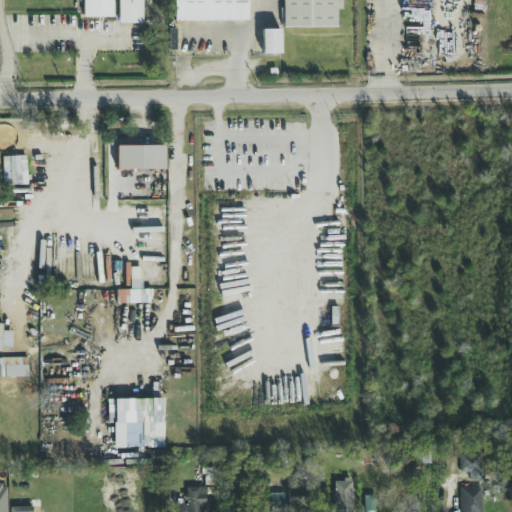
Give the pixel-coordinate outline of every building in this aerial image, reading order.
[(112,0),(82,0),(83,18),(113,17),(112,0)] [(141,0),(117,0),(118,23),(142,23),(141,0)] [(247,21),(247,0),(173,0),(173,22),(247,21)] [(336,27),(335,0),(281,0),(282,28),(336,27)] [(261,54),(279,54),(280,30),(261,30),(261,54)] [(113,170),(163,170),(163,146),(113,146),(113,170)] [(27,185),(26,156),(2,157),(3,186),(27,185)] [(150,289),(116,289),(116,304),(150,304),(150,289)] [(12,332),(2,332),(3,324),(0,324),(0,349),(12,349),(12,332)] [(28,359),(0,358),(0,377),(28,378),(28,359)] [(108,399),(108,423),(123,423),(123,447),(152,448),(152,399),(108,399)] [(480,472),(480,452),(460,452),(460,472),(480,472)] [(350,511),(350,482),(333,482),(333,511),(350,511)] [(186,488),(186,505),(176,504),(176,511),(203,511),(203,488),(186,488)] [(480,511),(480,488),(460,488),(460,511),(480,511)] [(268,491),(269,511),(286,511),(286,490),(268,491)] [(276,491),(276,509),(309,509),(309,497),(284,497),(284,491),(276,491)] [(363,511),(372,511),(375,511),(376,497),(364,496),(363,511)]
